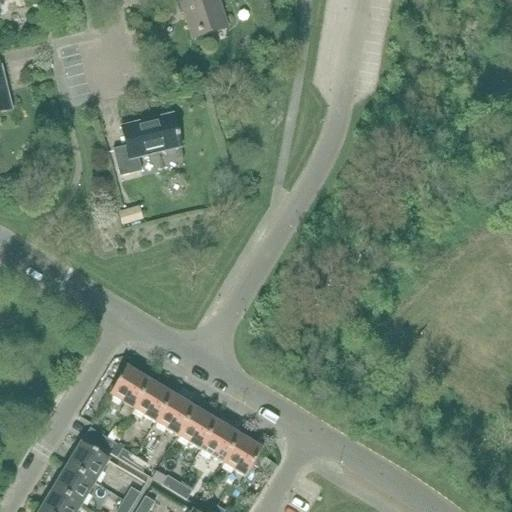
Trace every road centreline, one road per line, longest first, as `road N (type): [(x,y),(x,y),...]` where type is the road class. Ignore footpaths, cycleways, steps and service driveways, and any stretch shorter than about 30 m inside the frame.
road 1 (unclassified): [(358,0),(327,151),(198,365)]
road 2 (residential): [(15,511),(123,317)]
road 3 (residential): [(123,317),(0,244)]
road 4 (residential): [(434,511),(313,435)]
road 5 (residential): [(313,435),(198,365)]
